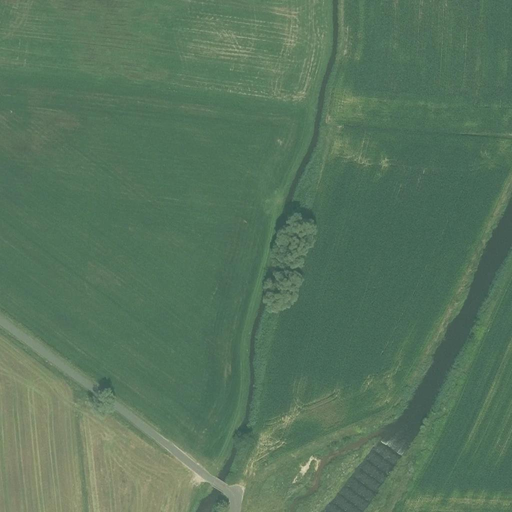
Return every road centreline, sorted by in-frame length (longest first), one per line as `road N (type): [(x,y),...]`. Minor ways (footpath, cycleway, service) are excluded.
road 1 (unknown): [(224,488),(301,268),(327,125)]
road 2 (residential): [(0,323),(224,488),(232,511)]
